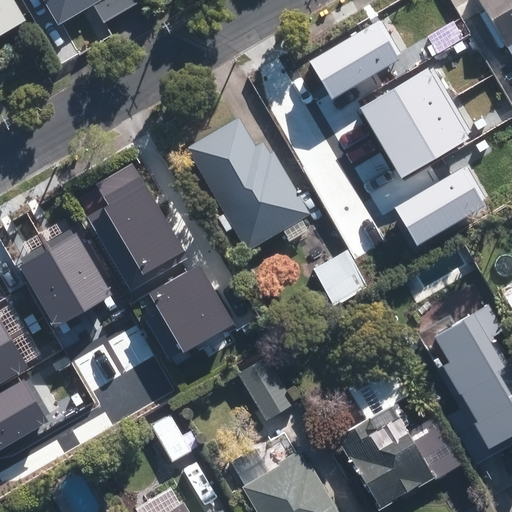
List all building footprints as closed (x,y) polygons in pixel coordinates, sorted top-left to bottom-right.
[(0,0),(0,32),(24,18),(13,0),(0,0)] [(44,0),(59,24),(98,0),(44,0)] [(511,0),(471,0),(508,70),(511,67),(511,0)] [(331,98),(397,59),(375,22),(309,61),(331,98)] [(401,177),(469,139),(429,66),(360,104),(401,177)] [(241,254),(306,216),(269,153),(264,156),(256,143),(250,147),(235,121),(180,153),(241,254)] [(131,289),(190,254),(134,158),(75,193),(131,289)] [(417,244),(485,205),(463,166),(394,206),(417,244)] [(81,231),(19,265),(51,323),(112,290),(81,231)] [(343,251),(309,271),(330,307),(364,287),(343,251)] [(234,320),(199,264),(136,303),(172,359),(234,320)] [(0,382),(30,365),(0,311),(0,382)] [(413,339),(454,411),(442,418),(469,466),(503,447),(510,460),(511,459),(511,358),(511,356),(493,366),(463,312),(413,339)] [(134,315),(71,351),(102,404),(0,463),(0,477),(6,488),(177,388),(134,315)] [(262,356),(232,375),(261,421),(291,402),(262,356)] [(397,361),(309,412),(367,511),(376,511),(457,465),(397,361)] [(0,445),(52,418),(30,377),(0,393),(0,445)] [(188,451),(167,415),(147,427),(169,462),(188,451)] [(332,511),(298,456),(236,494),(246,511),(332,511)] [(194,463),(175,476),(199,511),(200,511),(219,500),(194,463)] [(183,511),(173,494),(143,511),(183,511)]
